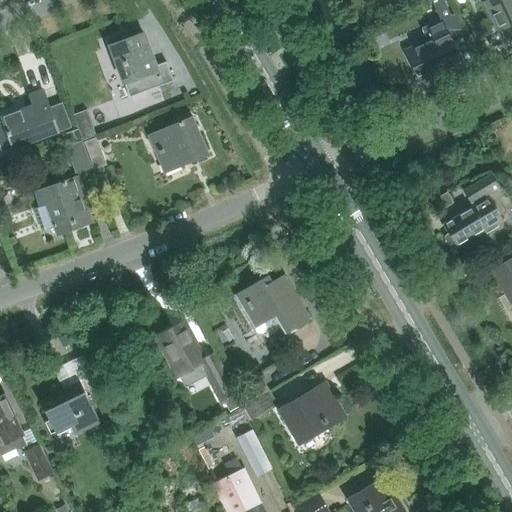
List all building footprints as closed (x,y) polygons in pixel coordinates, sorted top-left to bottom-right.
[(440,0),(432,4),(440,22),(451,17),(443,0),(440,0)] [(511,0),(491,0),(484,3),(504,44),(511,40),(511,0)] [(451,17),(440,22),(422,31),(427,41),(405,51),(421,84),(462,64),(452,42),(465,36),(455,15),(451,17)] [(110,46),(124,84),(129,98),(146,92),(173,82),(166,62),(155,66),(143,33),(110,46)] [(13,149),(14,151),(58,134),(58,133),(71,128),(62,103),(49,108),(43,91),(30,96),(34,107),(2,118),(3,122),(0,122),(0,147),(2,153),(13,149)] [(78,130),(82,141),(96,137),(87,111),(73,116),(78,130)] [(149,137),(165,173),(208,154),(192,118),(149,137)] [(78,130),(66,134),(70,145),(82,141),(78,130)] [(97,138),(83,143),(93,170),(94,172),(107,166),(97,138)] [(83,143),(82,141),(70,145),(65,147),(77,177),(93,170),(83,143)] [(471,204),(499,187),(492,175),(464,191),(471,204)] [(44,229),(55,225),(58,235),(91,223),(75,178),(33,192),(38,206),(35,207),(44,229)] [(447,192),(429,203),(436,214),(453,204),(447,192)] [(497,211),(489,198),(444,224),(457,246),(502,220),(497,211)] [(511,258),(491,271),(511,305),(511,258)] [(274,318),(284,335),(311,319),(285,274),(272,281),(269,275),(233,296),(253,330),(274,318)] [(209,376),(221,369),(214,357),(203,363),(184,325),(159,339),(178,374),(183,384),(207,372),(209,376)] [(70,334),(60,338),(64,346),(74,342),(70,334)] [(209,376),(223,402),(235,396),(226,379),(221,369),(209,376)] [(236,395),(244,408),(270,392),(263,380),(242,391),(234,375),(226,379),(235,396),(236,395)] [(91,377),(82,382),(89,396),(98,391),(91,377)] [(41,402),(57,435),(71,428),(75,436),(101,424),(80,383),(41,402)] [(277,411),(297,446),(346,417),(331,393),(327,395),(322,385),(277,411)] [(270,392),(244,408),(251,422),(278,406),(270,392)] [(0,399),(0,453),(1,456),(16,450),(17,451),(26,447),(23,438),(23,437),(5,397),(0,399)] [(250,430),(236,437),(256,476),(270,469),(250,430)] [(40,445),(23,453),(37,483),(54,475),(40,445)] [(263,511),(259,504),(243,471),(212,486),(225,511),(263,511)] [(405,511),(401,510),(398,506),(399,502),(396,496),(392,495),(386,485),(385,486),(384,487),(377,485),(377,484),(376,483),(348,499),(355,511),(405,511)] [(295,509),(296,511),(328,511),(318,496),(295,509)] [(71,511),(65,502),(56,508),(57,511),(71,511)]
